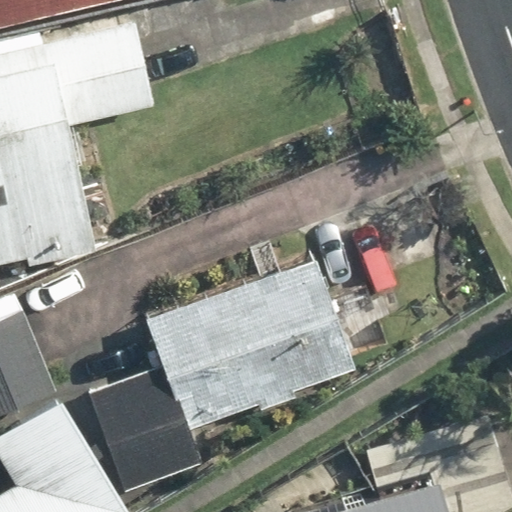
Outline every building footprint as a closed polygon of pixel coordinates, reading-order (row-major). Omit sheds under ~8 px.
[(0,0),(0,22),(94,0),(0,0)] [(145,104),(122,13),(0,43),(0,255),(16,252),(19,265),(79,250),(48,128),(145,104)] [(114,487),(190,459),(177,426),(344,363),(302,253),(137,315),(153,357),(75,387),(114,487)] [(0,407),(48,388),(9,289),(0,292),(0,407)] [(0,424),(0,478),(2,482),(0,483),(0,511),(114,511),(115,511),(47,397),(0,424)] [(436,511),(424,472),(300,511),(436,511)]
